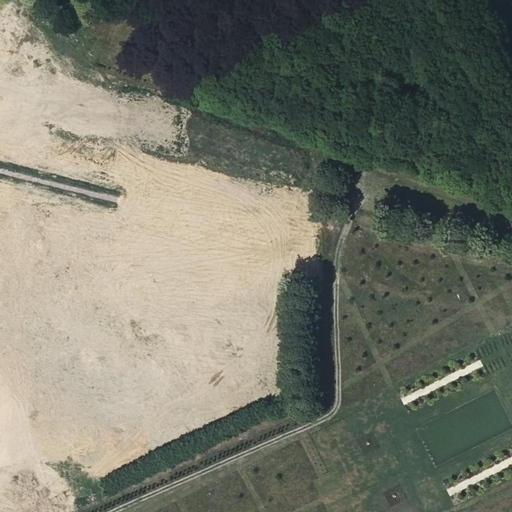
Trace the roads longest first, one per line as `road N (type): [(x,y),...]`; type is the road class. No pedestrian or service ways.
road 1 (track): [(511,319),(319,275)]
road 2 (track): [(331,226),(511,270)]
